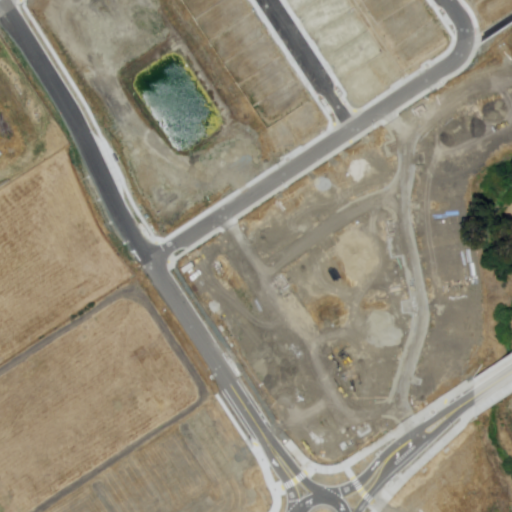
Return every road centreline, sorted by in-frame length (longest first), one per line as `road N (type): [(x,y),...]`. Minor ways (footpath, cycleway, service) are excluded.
road 1 (residential): [(2,0),(136,248),(308,511)]
road 2 (residential): [(462,30),(459,52),(444,67),(148,266)]
road 3 (residential): [(332,511),(474,395)]
road 4 (residential): [(263,0),(350,129)]
